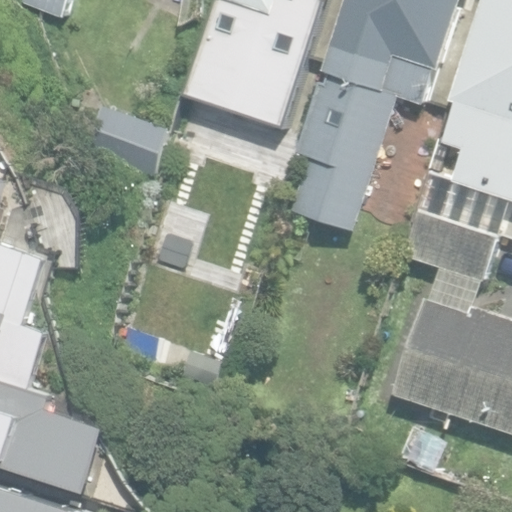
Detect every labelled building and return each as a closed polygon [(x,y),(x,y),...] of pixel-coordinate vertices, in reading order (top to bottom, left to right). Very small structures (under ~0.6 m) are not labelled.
[(32,0),(69,12),(72,0),(32,0)] [(219,0),(201,55),(264,76),(268,64),(304,76),(330,0),(337,0),(338,0),(219,0)] [(299,210),(359,230),(403,95),(425,102),(438,64),(449,68),(470,0),(352,0),(303,152),(316,156),(299,210)] [(458,168),(511,186),(511,0),(487,0),(458,88),(463,90),(450,130),(469,136),(458,168)] [(152,178),(172,126),(92,95),(71,147),(152,178)] [(449,209),(456,185),(434,179),(427,202),(449,209)] [(30,323),(51,256),(0,239),(0,209),(6,190),(0,187),(0,458),(93,489),(113,427),(53,407),(57,394),(34,387),(53,331),(30,323)] [(411,256),(489,283),(505,235),(427,208),(411,256)] [(402,393),(511,428),(511,315),(479,305),(477,313),(432,298),(402,393)] [(259,445),(296,457),(303,434),(266,423),(259,445)] [(0,511),(99,511),(0,479),(0,511)]
